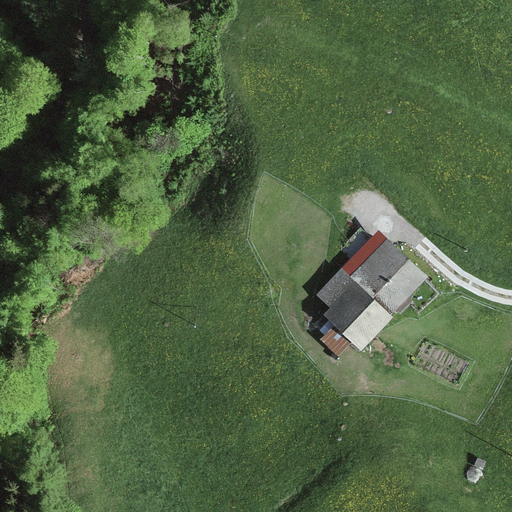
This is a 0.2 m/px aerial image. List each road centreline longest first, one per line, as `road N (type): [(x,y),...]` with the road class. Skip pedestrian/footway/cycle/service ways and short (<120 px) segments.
road 1 (track): [(0,148),(98,0)]
road 2 (track): [(511,297),(464,278),(365,202)]
